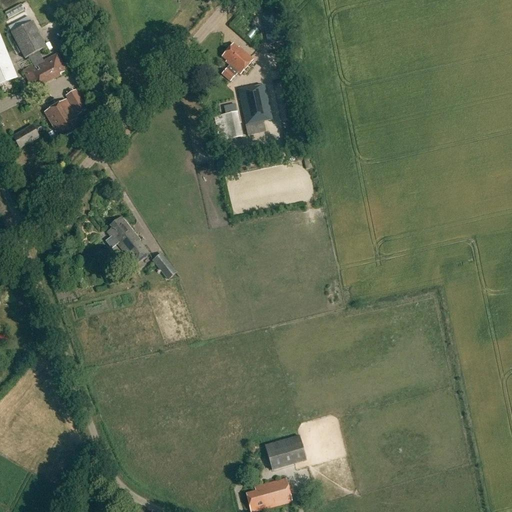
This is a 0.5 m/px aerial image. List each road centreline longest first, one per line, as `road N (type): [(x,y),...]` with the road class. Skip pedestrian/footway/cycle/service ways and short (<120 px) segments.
road 1 (unclassified): [(166,511),(116,482),(105,466),(20,238)]
road 2 (tertiary): [(20,238),(231,0)]
